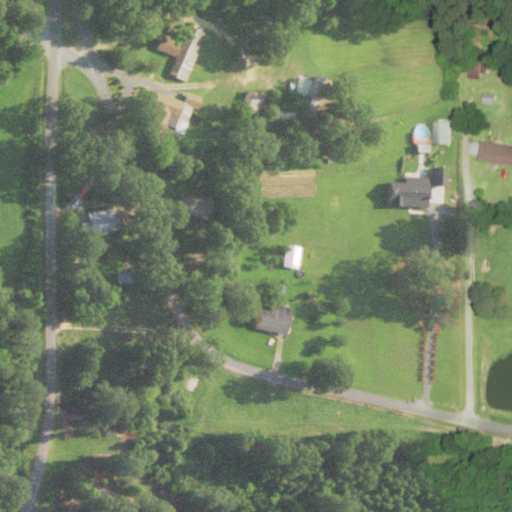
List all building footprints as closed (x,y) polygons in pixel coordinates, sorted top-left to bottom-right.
[(159,76),(183,84),(201,35),(177,26),(159,76)] [(233,110),(242,113),(247,96),(238,93),(233,110)] [(166,129),(174,102),(148,95),(136,136),(154,141),(158,126),(166,129)] [(432,145),(449,145),(449,124),(432,124),(432,145)] [(511,148),(478,143),(475,162),(511,168),(511,148)] [(379,208),(418,208),(419,188),(439,189),(439,170),(422,170),(422,179),(397,178),(397,184),(380,183),(379,208)] [(197,197),(170,197),(170,217),(197,217),(197,197)] [(102,212),(77,213),(77,225),(74,225),(74,235),(104,233),(102,212)] [(277,335),(287,312),(267,303),(262,313),(254,310),(249,322),(277,335)]
